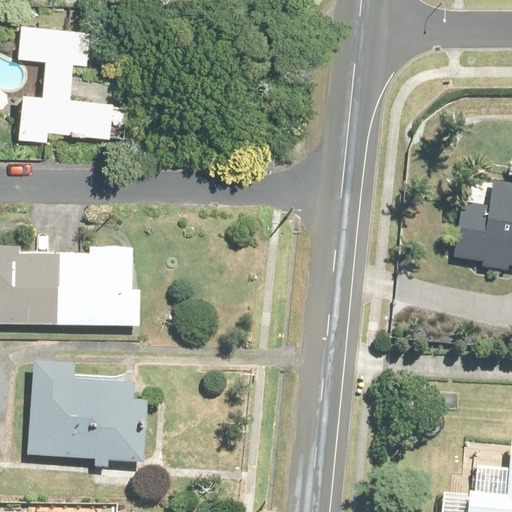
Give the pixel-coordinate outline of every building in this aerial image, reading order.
[(157,0),(155,3),(165,10),(171,0),(157,0)] [(73,101),(76,72),(77,64),(90,65),(93,31),(24,26),(24,32),(22,59),(50,62),(47,98),(29,96),(22,139),(50,142),(51,132),(114,137),(117,104),(73,101)] [(0,127),(14,128),(15,118),(0,116),(0,127)] [(511,186),(496,184),(493,208),(467,205),(463,204),(454,259),(484,263),(483,269),(509,273),(510,268),(511,268),(511,186)] [(0,326),(56,328),(58,261),(22,260),(22,253),(0,252),(0,326)] [(132,255),(122,255),(96,254),(96,262),(58,261),(56,328),(142,330),(143,295),(135,295),(135,255),(132,255)] [(77,386),(78,375),(79,369),(36,365),(32,411),(29,459),(96,464),(96,470),(110,471),(111,465),(147,468),(147,459),(151,405),(137,404),(137,390),(77,386)] [(483,430),(499,432),(500,425),(485,423),(483,430)] [(511,511),(511,485),(511,499),(471,496),(470,511),(511,511)]
